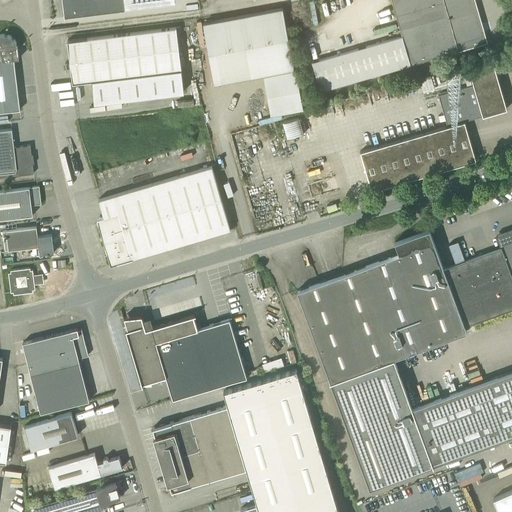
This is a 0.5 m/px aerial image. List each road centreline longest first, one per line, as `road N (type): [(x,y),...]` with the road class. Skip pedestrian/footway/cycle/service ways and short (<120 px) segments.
road 1 (unclassified): [(511,170),(91,295)]
road 2 (unclassified): [(91,295),(63,202),(31,9)]
road 3 (unclassified): [(155,511),(91,295)]
road 4 (unknown): [(249,246),(214,101)]
